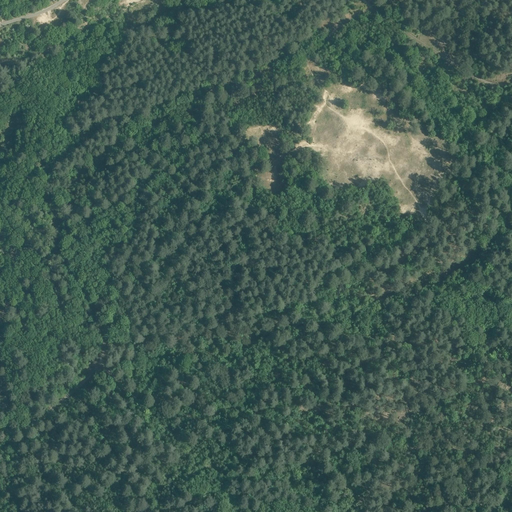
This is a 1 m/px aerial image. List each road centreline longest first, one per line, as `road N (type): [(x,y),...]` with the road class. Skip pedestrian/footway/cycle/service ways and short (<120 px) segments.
road 1 (track): [(95,370),(106,344),(61,255),(54,216),(153,121),(242,78),(304,62),(364,10),(382,12),(482,80),(511,84)]
road 2 (track): [(105,368),(220,354),(444,278)]
road 3 (track): [(0,448),(105,368)]
